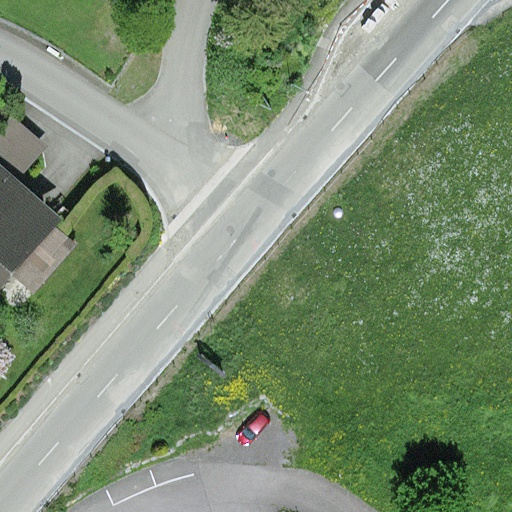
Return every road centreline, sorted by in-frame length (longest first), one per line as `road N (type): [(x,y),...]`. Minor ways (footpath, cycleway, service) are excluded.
road 1 (tertiary): [(2,511),(246,229)]
road 2 (tertiary): [(246,229),(447,0)]
road 3 (residential): [(185,171),(89,98),(0,47)]
road 4 (residential): [(200,0),(183,64),(178,121),(185,171)]
